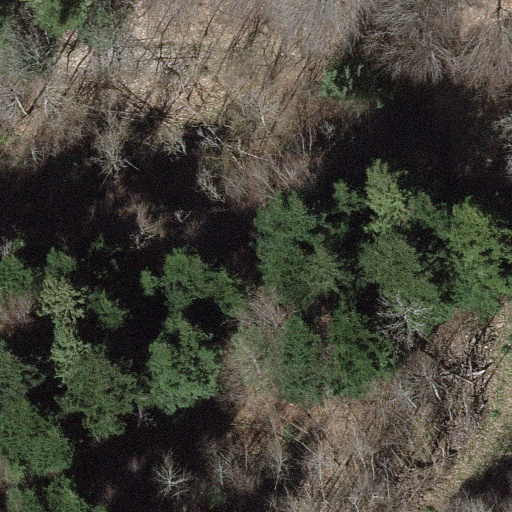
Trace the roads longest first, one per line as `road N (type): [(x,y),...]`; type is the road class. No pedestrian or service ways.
road 1 (track): [(511,194),(495,95),(406,20),(335,0)]
road 2 (track): [(414,511),(501,381),(511,300)]
